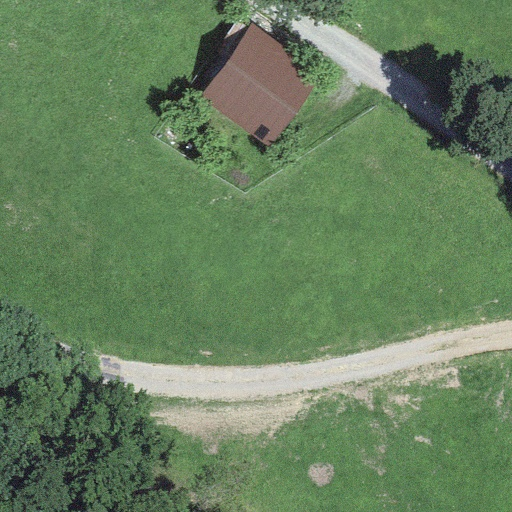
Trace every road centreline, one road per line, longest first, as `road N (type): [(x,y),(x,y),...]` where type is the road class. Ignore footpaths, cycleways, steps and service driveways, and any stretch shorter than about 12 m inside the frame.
road 1 (track): [(511,332),(312,373),(185,384),(67,366),(0,332)]
road 2 (track): [(511,175),(319,29),(265,0)]
